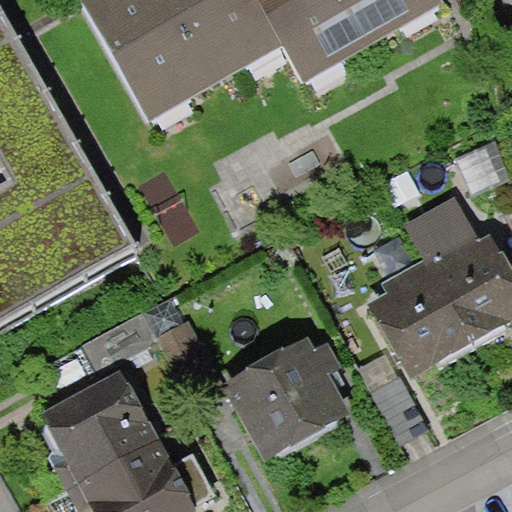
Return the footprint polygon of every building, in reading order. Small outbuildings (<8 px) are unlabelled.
[(57,0),(133,137),(272,61),(235,0),(57,0)] [(426,0),(235,0),(272,61),(297,103),(439,20),(426,0)] [(0,47),(0,328),(122,259),(0,47)] [(494,143),(452,162),(470,202),(511,184),(494,143)] [(382,296),(362,306),(400,381),(511,324),(511,300),(464,206),(406,235),(421,265),(377,286),(382,296)] [(82,346),(96,374),(155,343),(140,316),(82,346)] [(187,323),(157,338),(186,394),(212,381),(256,466),(344,421),(324,381),(335,375),(320,347),(306,354),(300,343),(218,384),(187,323)] [(121,369),(41,415),(66,459),(53,467),(66,489),(159,437),(121,369)] [(403,383),(372,399),(407,468),(437,453),(403,383)] [(190,511),(198,508),(159,437),(66,489),(78,511),(83,511),(87,510),(87,511),(190,511)]
